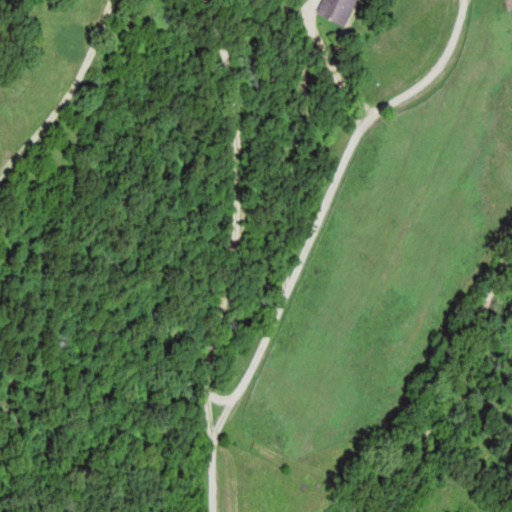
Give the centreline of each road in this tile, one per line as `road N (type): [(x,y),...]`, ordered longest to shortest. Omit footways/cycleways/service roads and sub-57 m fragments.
road 1 (residential): [(205,0),(233,103),(230,264),(208,396),(218,511)]
road 2 (residential): [(0,171),(69,83),(103,0)]
